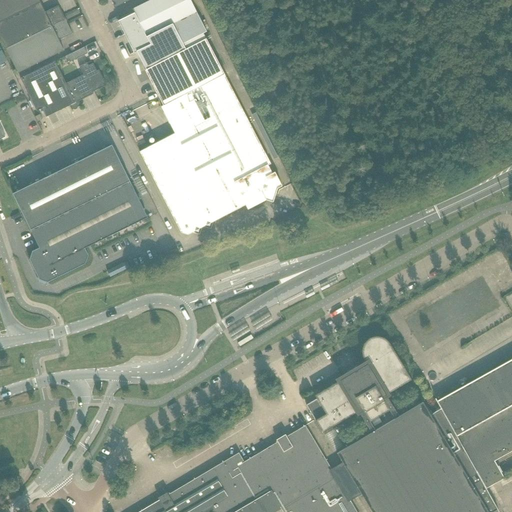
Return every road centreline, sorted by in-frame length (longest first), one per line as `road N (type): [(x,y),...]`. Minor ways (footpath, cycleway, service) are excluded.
road 1 (unclassified): [(82,509),(145,424),(505,227)]
road 2 (unclassified): [(0,161),(123,97),(124,78),(87,0)]
road 3 (secondary): [(511,176),(297,273)]
road 4 (secondary): [(184,308),(152,298),(17,338)]
road 5 (unknown): [(263,415),(157,469),(133,437)]
road 6 (secondary): [(187,357),(297,273)]
road 7 (tertiary): [(54,470),(84,444),(121,372)]
